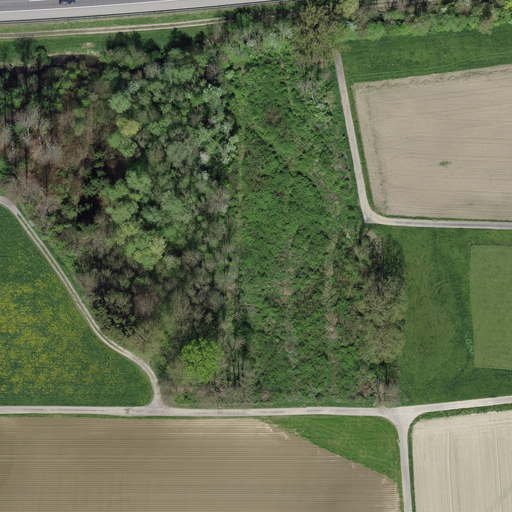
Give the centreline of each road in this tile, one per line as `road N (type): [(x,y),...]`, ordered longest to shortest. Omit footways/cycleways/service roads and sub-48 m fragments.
road 1 (track): [(0,35),(414,0)]
road 2 (track): [(0,410),(400,412)]
road 3 (track): [(511,225),(372,215),(337,54)]
